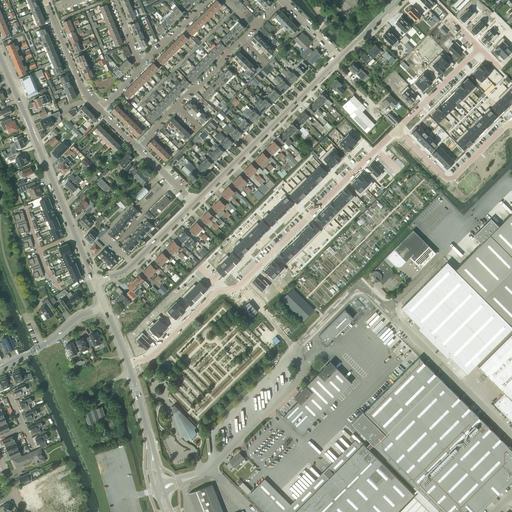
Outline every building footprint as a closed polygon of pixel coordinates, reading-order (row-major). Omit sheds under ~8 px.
[(31,8),(38,5),(36,0),(35,0),(29,3),(31,8)] [(58,11),(73,5),(70,0),(58,0),(55,2),(58,11)] [(187,9),(191,4),(186,0),(184,0),(181,3),(187,9)] [(218,10),(218,9),(222,5),(217,0),(216,0),(213,4),(218,10)] [(273,2),(270,0),(266,0),(262,4),(266,9),(273,2)] [(431,0),(420,0),(430,9),(436,4),(431,0)] [(457,10),(466,0),(458,0),(453,5),(457,10)] [(102,12),(109,9),(107,4),(100,7),(102,12)] [(214,14),(218,10),(213,4),(208,8),(214,14)] [(33,14),(41,11),(38,5),(31,8),(33,14)] [(126,13),(133,10),(131,5),(124,8),(126,13)] [(183,12),(181,10),(183,9),(179,6),(178,7),(173,12),(179,17),(183,12)] [(409,10),(407,12),(416,20),(421,15),(413,6),(411,7),(408,9),(409,10)] [(209,18),(214,14),(208,8),(204,13),(209,18)] [(468,8),(460,17),(464,22),(469,17),(471,20),(475,15),(468,8)] [(111,15),(109,10),(109,9),(102,12),(104,18),(111,15)] [(135,16),(133,10),(126,13),(128,19),(134,17),(135,19),(139,17),(138,15),(135,16)] [(36,20),(43,16),(41,11),(33,14),(36,20)] [(279,21),(285,15),(281,11),(278,14),(276,13),(272,17),(273,19),(275,17),(279,21)] [(174,21),(179,17),(173,12),(169,16),(174,21)] [(205,22),(209,18),(204,13),(200,17),(205,22)] [(427,13),(424,16),(430,22),(433,20),(432,18),(427,13)] [(114,20),(111,15),(104,18),(106,23),(114,20)] [(290,19),(289,19),(285,15),(279,21),(281,24),(279,26),(281,28),(283,25),(290,19)] [(45,22),(45,21),(43,16),(36,20),(38,25),(45,22)] [(170,25),(174,21),(169,16),(165,20),(170,25)] [(207,24),(205,22),(200,17),(196,21),(201,26),(203,24),(205,26),(207,24)] [(401,18),(396,23),(406,33),(411,28),(401,18)] [(287,30),(294,24),(290,19),(283,25),(287,30)] [(116,26),(114,21),(114,20),(106,23),(109,29),(116,26)] [(166,30),(170,25),(165,20),(160,24),(166,30)] [(480,20),(471,29),(476,34),(481,29),(483,32),(487,27),(480,20)] [(133,30),(140,27),(138,21),(130,24),(133,30)] [(197,31),(201,26),(196,21),(191,25),(197,31)] [(240,32),(245,28),(239,22),(234,27),(240,32)] [(161,34),(166,30),(160,24),(156,28),(161,34)] [(299,31),(297,30),(296,29),(298,28),(294,24),(287,30),(292,34),(290,36),(292,38),(299,31)] [(192,35),(197,31),(191,25),(187,30),(192,35)] [(118,32),(116,26),(109,29),(111,35),(118,32)] [(10,33),(9,30),(11,29),(10,27),(8,28),(1,31),(3,36),(10,33)] [(48,33),(46,28),(46,27),(39,30),(41,35),(48,33)] [(142,32),(140,27),(133,30),(135,35),(142,32)] [(236,37),(240,32),(234,27),(230,31),(236,37)] [(82,29),(78,31),(77,28),(74,30),(74,29),(67,32),(69,37),(76,34),(76,35),(79,33),(83,32),(82,29)] [(388,30),(383,36),(386,39),(386,40),(388,43),(389,42),(393,46),(399,41),(388,30)] [(490,30),(481,39),(486,44),(490,39),(493,41),(497,37),(490,30)] [(232,41),(236,37),(230,31),(226,35),(232,41)] [(120,37),(118,32),(111,35),(113,40),(120,37)] [(144,38),(142,32),(135,35),(137,41),(144,38)] [(305,50),(308,47),(309,47),(309,45),(312,42),(308,39),(308,37),(306,35),(305,35),(302,32),(297,37),(297,36),(294,39),(305,50)] [(50,38),(48,33),(41,35),(43,41),(50,38)] [(179,38),(184,43),(188,39),(183,33),(179,38)] [(256,44),(261,38),(257,33),(251,39),(256,44)] [(228,45),(232,41),(226,35),(222,39),(228,45)] [(116,46),(123,43),(120,37),(113,40),(116,46)] [(52,43),(50,38),(43,41),(46,46),(52,43)] [(147,44),(144,38),(137,41),(140,47),(147,44)] [(180,47),(184,43),(179,38),(174,42),(180,47)] [(260,48),(265,42),(261,38),(256,44),(260,48)] [(499,45),(494,50),(499,54),(508,46),(501,39),(497,43),(499,45)] [(269,42),(267,40),(265,42),(260,48),(264,52),(270,46),(267,44),(269,42)] [(216,45),(222,51),(226,47),(220,41),(216,45)] [(456,41),(449,48),(458,57),(462,52),(458,48),(460,45),(456,41)] [(7,45),(11,56),(19,52),(18,49),(20,49),(18,44),(16,45),(15,42),(14,43),(14,42),(7,45)] [(176,52),(180,47),(174,42),(170,46),(176,52)] [(55,49),(52,43),(46,46),(48,52),(55,49)] [(83,50),(81,45),(80,44),(73,47),(76,53),(83,50)] [(273,46),(272,44),(270,46),(264,52),(269,56),(274,50),(272,48),(273,46)] [(365,53),(361,57),(366,62),(367,64),(367,63),(370,66),(375,60),(373,58),(381,50),(379,48),(380,47),(378,44),(376,46),(374,44),(367,52),(368,53),(367,55),(365,53)] [(218,55),(222,51),(216,45),(212,50),(218,55)] [(171,56),(176,52),(170,46),(166,51),(171,56)] [(511,50),(508,46),(499,54),(503,59),(508,54),(510,57),(511,54),(511,50)] [(321,55),(318,51),(316,48),(313,52),(308,47),(305,50),(300,54),(305,60),(306,59),(312,64),(321,55)] [(50,57),(57,54),(55,49),(48,52),(50,57)] [(213,60),(218,55),(212,50),(208,54),(213,60)] [(167,60),(171,56),(166,51),(162,55),(167,60)] [(238,61),(243,56),(239,51),(233,57),(238,61)] [(386,51),(382,55),(387,60),(391,56),(386,51)] [(11,56),(15,66),(23,62),(22,59),(24,59),(22,55),(20,55),(19,52),(11,56)] [(443,53),(437,60),(445,69),(450,65),(445,60),(448,58),(443,53)] [(59,60),(59,59),(57,54),(50,57),(52,63),(59,60)] [(80,62),(87,59),(84,54),(77,57),(80,62)] [(209,64),(213,60),(208,54),(203,58),(209,64)] [(163,64),(167,60),(162,55),(157,59),(163,64)] [(242,66),(248,60),(243,56),(238,61),(242,66)] [(205,68),(209,64),(203,58),(199,63),(205,68)] [(89,65),(87,59),(80,62),(82,68),(89,65)] [(123,63),(128,69),(133,64),(127,59),(123,63)] [(62,65),(59,60),(52,63),(55,68),(62,65)] [(252,64),(248,60),(242,66),(246,70),(252,64)] [(308,64),(304,60),(298,66),(296,64),(295,63),(293,66),(295,68),(301,74),(304,72),(304,73),(306,70),(306,69),(305,68),(308,64)] [(437,60),(430,67),(434,71),(436,69),(441,73),(445,69),(437,60)] [(25,65),(23,62),(15,66),(20,76),(27,73),(27,72),(26,69),(28,69),(26,65),(25,65)] [(124,73),(128,69),(123,63),(119,67),(124,73)] [(154,73),(155,73),(159,68),(154,63),(149,67),(154,73)] [(201,72),(205,68),(199,63),(195,67),(201,72)] [(269,72),(273,67),(269,63),(264,68),(269,72)] [(356,72),(361,77),(365,73),(363,70),(361,72),(359,69),(353,63),(348,67),(355,74),(356,72)] [(257,72),(255,70),(256,68),(252,64),(246,70),(244,72),(246,74),(248,72),(251,74),(249,76),(251,78),(257,72)] [(482,64),(477,68),(486,77),(493,70),(489,66),(486,69),(482,64)] [(62,65),(55,68),(57,73),(64,70),(62,65)] [(91,70),(89,65),(82,68),(84,73),(91,70)] [(120,77),(124,73),(119,67),(114,72),(120,77)] [(150,77),(154,73),(149,67),(145,71),(150,77)] [(196,77),(201,72),(195,67),(191,71),(196,77)] [(224,72),(229,78),(234,74),(228,68),(224,72)] [(291,72),(288,69),(286,68),(285,70),(295,80),(298,77),(292,71),(291,72)] [(477,68),(473,73),(477,77),(475,80),(479,84),(486,77),(477,68)] [(295,80),(285,70),(284,69),(282,71),(285,75),(286,74),(287,76),(286,77),(292,83),(295,80)] [(93,71),(92,71),(91,70),(84,73),(87,79),(94,76),(92,72),(93,72),(93,71)] [(146,81),(150,77),(145,71),(141,76),(146,81)] [(192,81),(196,77),(191,71),(186,76),(192,81)] [(426,71),(419,78),(428,86),(432,82),(428,77),(430,75),(426,71)] [(225,83),(229,78),(224,72),(219,77),(225,83)] [(22,77),(20,78),(25,89),(26,91),(26,92),(28,97),(39,92),(31,74),(28,75),(25,76),(23,77),(22,77)] [(62,83),(70,80),(67,74),(60,77),(62,83)] [(142,85),(146,81),(141,76),(136,80),(142,85)] [(289,86),(283,80),(280,77),(277,76),(275,78),(277,80),(286,89),(289,86)] [(186,87),(190,83),(185,77),(180,82),(186,87)] [(221,87),(225,83),(219,77),(215,81),(221,87)] [(277,86),(283,92),(286,89),(277,80),(275,78),(273,80),(276,82),(278,85),(277,86)] [(419,78),(412,84),(417,89),(419,86),(423,91),(428,86),(419,78)] [(468,78),(463,83),(471,90),(475,86),(468,78)] [(345,91),(340,86),(342,84),(336,79),(330,85),(336,90),(341,95),(345,91)] [(72,85),(70,80),(62,83),(64,88),(72,85)] [(138,90),(142,85),(136,80),(132,84),(138,90)] [(217,91),(221,87),(215,81),(211,85),(217,91)] [(182,92),(186,87),(180,82),(176,86),(182,92)] [(463,83),(459,87),(466,95),(471,90),(463,83)] [(133,94),(138,90),(132,84),(128,88),(133,94)] [(74,91),(72,85),(64,88),(67,94),(74,91)] [(212,95),(217,91),(211,85),(207,90),(212,95)] [(177,96),(182,92),(176,86),(172,90),(177,96)] [(273,90),(270,87),(269,86),(267,88),(277,98),(280,95),(274,89),(273,90)] [(459,87),(454,91),(462,99),(466,95),(459,87)] [(41,95),(39,96),(39,97),(40,97),(41,100),(43,104),(43,105),(44,107),(48,105),(47,103),(51,101),(48,94),(46,95),(45,93),(43,94),(42,93),(46,91),(45,88),(41,90),(41,91),(40,92),(41,94),(41,95)] [(129,98),(133,94),(128,88),(124,93),(129,98)] [(274,101),(277,98),(267,88),(265,90),(269,94),(268,95),(274,101)] [(409,88),(402,95),(411,103),(415,99),(411,94),(413,92),(409,88)] [(173,100),(177,96),(172,90),(167,95),(173,100)] [(208,100),(212,95),(207,90),(202,94),(208,100)] [(77,97),(74,91),(67,94),(69,100),(77,97)] [(330,105),(332,103),(329,100),(327,99),(329,97),(324,91),(320,95),(321,96),(330,105)] [(454,91),(450,96),(457,104),(462,99),(454,91)] [(254,96),(251,92),(249,95),(256,102),(254,104),(263,113),(267,108),(254,96)] [(262,100),(260,98),(256,94),(254,96),(267,108),(271,104),(265,98),(263,101),(262,100)] [(169,104),(173,100),(167,95),(163,99),(169,104)] [(354,95),(342,107),(350,115),(366,133),(367,132),(375,124),(374,124),(362,112),(366,108),(354,96),(354,95)] [(398,103),(390,95),(382,103),(386,107),(389,103),(393,107),(398,103)] [(511,101),(505,95),(500,99),(508,107),(511,102),(511,101)] [(333,107),(330,105),(321,96),(320,96),(316,101),(321,105),(324,102),(325,104),(328,107),(331,109),(332,108),(333,107)] [(450,96),(445,100),(453,108),(457,104),(450,96)] [(29,103),(29,107),(29,108),(34,106),(35,109),(40,107),(39,106),(43,105),(43,104),(41,100),(40,97),(39,97),(34,99),(35,101),(32,102),(29,103)] [(165,109),(169,104),(163,99),(159,103),(165,109)] [(500,99),(496,103),(504,111),(508,107),(500,99)] [(195,105),(191,100),(186,106),(190,110),(195,105)] [(445,100),(441,105),(448,113),(453,108),(445,100)] [(318,108),(321,105),(316,101),(312,105),(322,116),(323,117),(324,116),(325,115),(326,113),(324,111),(323,113),(319,109),(318,108)] [(161,113),(165,109),(159,103),(155,107),(161,113)] [(496,103),(492,107),(499,115),(504,111),(496,103)] [(84,115),(89,110),(84,105),(79,111),(82,113),(80,115),(82,116),(83,115),(84,115)] [(121,109),(117,105),(112,111),(116,115),(121,109)] [(194,114),(199,109),(195,105),(190,110),(194,114)] [(249,108),(246,105),(245,107),(248,110),(257,119),(260,116),(254,109),(252,111),(249,108)] [(322,116),(312,105),(311,105),(307,108),(312,114),(314,112),(315,113),(319,117),(320,118),(322,116)] [(441,105),(436,109),(444,117),(448,113),(441,105)] [(12,113),(11,109),(10,107),(2,110),(3,113),(2,113),(4,116),(12,113)] [(156,117),(161,113),(155,107),(151,112),(156,117)] [(194,114),(198,118),(205,111),(201,108),(200,109),(199,109),(194,114)] [(126,114),(124,112),(121,109),(116,115),(120,119),(126,114)] [(243,113),(251,121),(252,120),(254,122),(257,119),(248,110),(247,109),(243,113)] [(436,109),(432,114),(439,122),(444,117),(436,109)] [(490,109),(486,113),(494,121),(498,117),(490,109)] [(41,118),(48,116),(45,110),(39,113),(41,118)] [(93,114),(89,110),(84,115),(88,120),(93,114)] [(226,115),(223,112),(221,110),(217,115),(222,120),(226,115)] [(205,111),(198,118),(203,123),(207,119),(208,120),(211,117),(205,111)] [(311,125),(312,123),(308,118),(310,116),(304,111),(301,115),(311,125)] [(146,116),(152,122),(156,117),(151,112),(146,116)] [(386,116),(396,126),(401,120),(397,116),(395,118),(390,113),(386,116)] [(486,113),(483,116),(490,124),(494,121),(486,113)] [(44,120),(41,121),(42,123),(41,123),(42,126),(43,126),(44,128),(46,127),(46,128),(50,126),(54,124),(52,119),(54,118),(53,114),(43,118),(44,120)] [(92,124),(98,119),(93,114),(88,120),(87,121),(88,122),(90,121),(92,124)] [(130,118),(126,114),(120,119),(125,123),(130,118)] [(309,126),(311,125),(301,115),(297,118),(302,124),(304,122),(305,123),(309,127),(309,126)] [(248,128),(239,119),(238,119),(236,117),(236,116),(234,118),(237,120),(235,122),(238,125),(245,131),(248,128)] [(483,116),(479,120),(487,128),(490,124),(483,116)] [(239,119),(248,128),(251,125),(245,118),(243,120),(240,117),(239,119)] [(12,121),(11,118),(1,122),(4,130),(7,128),(8,130),(9,130),(10,130),(11,132),(18,129),(19,128),(17,125),(16,125),(14,120),(12,121)] [(129,128),(134,122),(130,118),(125,123),(129,128)] [(178,122),(174,118),(168,123),(173,127),(178,122)] [(217,124),(216,123),(213,120),(209,123),(214,128),(217,124)] [(479,120),(475,124),(483,131),(487,128),(479,120)] [(303,127),(300,130),(299,130),(298,128),(299,126),(294,121),(290,125),(291,125),(300,135),(304,138),(309,133),(303,127)] [(138,126),(134,122),(129,128),(133,132),(138,126)] [(177,132),(182,126),(178,122),(173,127),(177,132)] [(98,134),(104,128),(99,124),(94,130),(98,134)] [(211,131),(210,130),(212,128),(208,124),(206,126),(204,129),(209,134),(211,131)] [(230,127),(227,124),(223,128),(227,133),(229,131),(230,133),(229,133),(236,140),(239,137),(230,127)] [(475,124),(472,127),(480,135),(483,131),(475,124)] [(300,135),(291,125),(290,126),(286,130),(291,135),(294,132),(295,133),(299,137),(300,135)] [(85,136),(93,128),(90,126),(83,134),(85,136)] [(133,132),(137,136),(143,130),(138,126),(133,132)] [(181,136),(186,130),(182,126),(177,132),(179,134),(178,136),(179,138),(181,136)] [(230,127),(239,137),(242,133),(236,127),(234,129),(231,126),(230,127)] [(419,126),(412,134),(416,138),(424,130),(419,126)] [(472,127),(468,131),(476,139),(480,135),(472,127)] [(108,133),(104,129),(104,128),(98,134),(102,138),(108,133)] [(59,133),(58,132),(55,129),(51,133),(53,135),(51,138),(51,139),(49,142),(53,146),(59,141),(57,139),(59,137),(57,135),(59,133)] [(186,140),(189,136),(191,135),(186,130),(181,136),(186,140)] [(288,138),(291,135),(286,130),(282,134),(282,135),(291,144),(292,144),(293,142),(289,139),(288,138)] [(424,130),(416,138),(421,143),(428,135),(424,130)] [(203,131),(199,135),(201,138),(203,139),(208,135),(203,131)] [(351,131),(344,138),(353,146),(357,142),(353,137),(355,135),(351,131)] [(468,131),(465,134),(472,142),(476,139),(468,131)] [(227,136),(225,137),(220,132),(218,134),(230,146),(233,142),(227,136)] [(112,137),(108,133),(102,138),(107,142),(112,137)] [(22,137),(21,136),(20,134),(14,137),(15,140),(14,141),(15,142),(14,142),(9,144),(11,147),(24,141),(22,137)] [(227,149),(230,146),(218,134),(215,137),(219,141),(220,139),(222,141),(221,142),(227,149)] [(282,135),(281,134),(277,138),(282,143),(284,141),(286,143),(289,146),(291,145),(291,144),(282,135)] [(465,134),(461,138),(469,146),(472,142),(465,134)] [(428,135),(421,143),(425,147),(433,139),(428,135)] [(116,141),(112,137),(107,142),(111,147),(116,141)] [(152,148),(158,143),(153,138),(148,144),(152,148)] [(344,138),(337,144),(342,149),(344,146),(348,151),(353,146),(344,138)] [(461,138),(457,142),(465,150),(469,146),(461,138)] [(433,139),(425,147),(430,152),(438,144),(433,139)] [(26,145),(24,141),(11,147),(12,150),(10,151),(11,152),(12,154),(17,152),(15,149),(17,148),(18,149),(26,145)] [(121,146),(116,141),(111,147),(115,151),(121,146)] [(270,145),(276,151),(280,147),(274,141),(270,145)] [(215,142),(212,146),(211,147),(214,150),(219,156),(220,155),(220,156),(222,154),(224,151),(218,146),(218,145),(215,142)] [(64,143),(53,154),(59,159),(69,148),(64,143)] [(157,152),(162,147),(158,143),(152,148),(157,152)] [(74,145),(71,149),(78,155),(81,152),(74,145)] [(273,154),(276,151),(270,145),(267,148),(273,154)] [(440,146),(432,154),(436,158),(443,150),(440,146)] [(161,157),(166,151),(162,147),(157,152),(161,157)] [(335,147),(328,154),(337,163),(341,158),(336,154),(339,151),(335,147)] [(219,157),(219,156),(214,150),(211,153),(209,151),(207,152),(209,155),(215,160),(217,158),(218,159),(219,157)] [(443,150),(436,158),(439,161),(447,154),(443,150)] [(170,155),(166,151),(161,157),(165,161),(170,155)] [(12,155),(8,157),(10,161),(16,159),(18,163),(15,164),(17,167),(19,166),(19,167),(29,163),(25,154),(20,156),(19,152),(12,155)] [(178,161),(184,156),(180,152),(175,158),(178,161)] [(259,156),(265,162),(269,158),(263,152),(259,156)] [(134,158),(128,153),(119,162),(124,168),(123,169),(124,169),(124,170),(126,173),(133,166),(129,162),(134,158)] [(328,154),(321,161),(325,165),(328,163),(332,167),(337,163),(328,154)] [(447,154),(439,161),(443,165),(451,157),(447,154)] [(202,162),(208,168),(212,163),(206,158),(204,155),(202,157),(204,159),(202,162)] [(261,165),(265,162),(259,156),(255,160),(261,165)] [(81,162),(88,168),(92,163),(86,157),(81,162)] [(293,157),(288,162),(293,167),(298,162),(293,157)] [(451,157),(443,165),(447,169),(454,161),(451,157)] [(60,171),(67,164),(64,161),(64,160),(62,158),(58,161),(61,164),(57,168),(60,171)] [(60,171),(64,175),(71,168),(70,168),(74,165),(70,161),(67,164),(60,171)] [(195,168),(190,162),(186,166),(191,172),(188,174),(189,175),(190,176),(189,177),(193,181),(194,180),(195,181),(195,180),(196,180),(198,179),(197,178),(200,176),(194,170),(195,168)] [(203,172),(208,168),(202,162),(199,165),(197,163),(195,164),(197,166),(197,167),(203,172)] [(373,163),(368,167),(372,172),(370,174),(374,178),(381,172),(373,163)] [(248,167),(254,173),(257,169),(251,164),(248,167)] [(320,165),(315,170),(323,178),(328,173),(320,165)] [(23,177),(33,173),(31,167),(18,172),(20,175),(22,175),(23,177)] [(250,177),(254,173),(248,167),(244,171),(250,177)] [(138,171),(135,168),(131,172),(134,175),(143,184),(149,178),(140,169),(138,171)] [(315,170),(311,174),(319,182),(323,178),(315,170)] [(64,185),(68,189),(75,183),(76,184),(79,181),(77,179),(76,179),(74,176),(72,174),(67,179),(69,181),(64,185)] [(311,174),(307,178),(315,186),(319,182),(311,174)] [(236,178),(242,184),(246,181),(240,175),(236,178)] [(360,175),(356,179),(365,188),(372,181),(367,177),(365,179),(360,175)] [(81,190),(78,187),(79,186),(78,184),(82,180),(79,177),(77,179),(79,181),(76,184),(75,183),(68,189),(75,196),(76,195),(78,197),(87,188),(85,186),(81,190)] [(101,178),(97,182),(106,191),(110,186),(101,178)] [(239,188),(242,184),(236,178),(233,182),(239,188)] [(307,178),(303,182),(310,190),(315,186),(307,178)] [(16,187),(19,186),(26,184),(24,179),(17,182),(15,183),(16,187)] [(269,189),(272,186),(274,184),(270,179),(267,182),(265,184),(269,189)] [(356,179),(352,184),(356,188),(354,190),(358,195),(365,188),(356,179)] [(36,185),(35,182),(35,181),(25,185),(26,190),(28,189),(32,198),(42,194),(38,184),(36,185)] [(303,182),(298,187),(306,194),(310,190),(303,182)] [(269,189),(263,183),(258,188),(264,194),(269,189)] [(236,190),(234,192),(229,186),(225,190),(231,196),(233,198),(238,193),(236,190)] [(148,191),(144,187),(135,195),(140,200),(148,191)] [(298,187),(294,191),(302,199),(306,194),(298,187)] [(346,187),(342,192),(349,200),(354,195),(346,187)] [(227,199),(231,196),(225,190),(221,193),(227,199)] [(258,190),(253,195),(258,200),(263,195),(258,190)] [(294,191),(290,195),(297,203),(302,199),(294,191)] [(171,201),(170,200),(172,197),(167,192),(165,195),(166,196),(156,205),(156,204),(150,210),(154,213),(157,210),(156,210),(158,208),(161,211),(171,201)] [(342,192),(337,196),(345,204),(349,200),(342,192)] [(286,196),(283,199),(290,207),(294,203),(286,196)] [(337,196),(333,201),(341,209),(345,204),(337,196)] [(42,206),(51,202),(48,197),(40,201),(42,206)] [(86,207),(88,209),(92,205),(94,203),(92,201),(90,199),(87,202),(84,199),(74,209),(79,214),(86,207)] [(122,199),(118,203),(123,208),(128,204),(122,199)] [(283,199),(279,203),(287,211),(290,207),(283,199)] [(224,209),(223,208),(225,205),(220,200),(216,203),(223,210),(224,209)] [(333,201),(328,205),(336,213),(341,209),(333,201)] [(52,207),(53,207),(51,202),(42,206),(44,210),(52,207)] [(223,210),(216,203),(212,207),(218,213),(220,211),(222,212),(223,211),(223,210)] [(279,203),(275,207),(283,214),(287,211),(279,203)] [(94,207),(92,205),(88,209),(86,212),(88,214),(94,207)] [(123,216),(120,218),(121,219),(126,224),(127,224),(129,222),(131,219),(133,221),(135,220),(136,218),(134,216),(136,215),(139,211),(133,205),(130,208),(128,211),(128,210),(127,212),(125,213),(126,213),(123,216)] [(328,205),(324,210),(332,217),(336,213),(328,205)] [(43,216),(54,212),(52,207),(44,210),(41,211),(43,216)] [(275,207),(272,210),(280,218),(283,214),(275,207)] [(272,210),(268,214),(276,222),(280,218),(272,210)] [(324,210),(319,214),(327,222),(332,217),(324,210)] [(205,214),(210,220),(214,217),(208,211),(205,214)] [(18,224),(26,221),(25,217),(23,212),(14,214),(16,220),(17,220),(18,224)] [(56,216),(54,212),(43,216),(45,221),(48,220),(56,216)] [(511,324),(511,212),(499,226),(491,218),(473,236),(481,243),(462,262),(456,268),(511,324)] [(97,223),(105,215),(104,214),(102,216),(100,215),(95,221),(97,223)] [(207,224),(210,220),(205,214),(201,218),(207,224)] [(268,214),(264,218),(272,225),(276,222),(268,214)] [(319,214),(315,219),(322,227),(327,222),(319,214)] [(79,221),(83,225),(89,219),(85,215),(79,221)] [(50,224),(58,221),(56,216),(48,220),(50,224)] [(83,225),(87,229),(93,223),(95,221),(91,218),(83,225)] [(111,229),(108,232),(115,238),(117,235),(120,233),(121,235),(123,233),(124,232),(123,230),(124,229),(127,226),(128,225),(127,224),(126,224),(121,219),(121,220),(118,223),(116,224),(115,225),(114,226),(114,227),(111,229)] [(135,231),(134,232),(135,233),(140,239),(141,238),(144,235),(146,233),(147,232),(148,231),(151,228),(153,226),(147,219),(145,222),(142,224),(140,223),(139,224),(137,226),(139,227),(138,228),(135,231)] [(262,220),(258,223),(266,231),(270,227),(262,220)] [(26,221),(18,224),(19,227),(18,228),(20,233),(29,230),(27,225),(26,221)] [(60,226),(58,221),(50,224),(52,229),(60,226)] [(193,226),(199,232),(203,228),(197,222),(193,226)] [(312,222),(308,226),(315,234),(320,229),(312,222)] [(258,223),(255,227),(263,235),(266,231),(258,223)] [(51,235),(62,230),(60,226),(52,229),(49,230),(51,235)] [(104,229),(97,236),(99,238),(101,236),(109,229),(107,227),(106,227),(106,226),(103,228),(104,229)] [(196,235),(199,232),(193,226),(190,229),(196,235)] [(308,226),(303,230),(311,238),(315,234),(308,226)] [(255,227),(251,231),(259,238),(263,235),(255,227)] [(90,231),(85,236),(91,242),(96,237),(95,236),(97,234),(93,229),(90,231)] [(62,230),(51,235),(53,240),(64,235),(62,230)] [(194,241),(189,236),(183,230),(180,233),(191,244),(194,241)] [(303,230),(299,234),(307,242),(311,238),(303,230)] [(436,253),(436,252),(413,230),(383,260),(391,268),(395,264),(395,265),(396,265),(397,266),(398,266),(399,266),(400,266),(401,265),(402,265),(410,257),(421,268),(436,253)] [(251,231),(248,234),(255,242),(259,238),(251,231)] [(125,243),(122,246),(128,252),(129,252),(131,250),(134,247),(135,246),(136,245),(139,242),(142,239),(141,238),(140,239),(135,233),(133,236),(130,238),(129,236),(127,238),(126,239),(128,241),(125,243)] [(191,244),(180,233),(177,237),(183,242),(183,241),(189,247),(192,245),(191,244)] [(248,234),(244,238),(252,246),(255,242),(248,234)] [(299,234),(295,239),(302,246),(307,242),(299,234)] [(24,248),(33,246),(32,240),(30,236),(22,238),(24,242),(23,243),(24,248)] [(244,238),(240,241),(248,249),(252,246),(244,238)] [(295,239),(290,243),(298,251),(302,246),(295,239)] [(95,242),(102,248),(104,246),(97,240),(95,242)] [(170,244),(176,250),(180,246),(174,241),(170,244)] [(240,241),(237,245),(244,253),(248,249),(240,241)] [(61,252),(70,248),(68,243),(59,247),(61,252)] [(96,243),(90,249),(95,254),(101,248),(96,243)] [(290,243),(286,247),(294,255),(298,251),(290,243)] [(173,254),(176,250),(170,244),(167,248),(173,254)] [(237,245),(233,249),(241,257),(244,253),(237,245)] [(208,251),(203,247),(198,252),(203,256),(208,251)] [(286,247),(282,251),(290,259),(294,255),(286,247)] [(63,257),(72,253),(70,248),(61,252),(63,256),(63,257)] [(106,262),(109,265),(111,268),(116,263),(118,262),(115,259),(112,257),(114,255),(113,253),(111,252),(110,254),(107,251),(105,249),(98,255),(101,257),(104,260),(105,261),(106,263),(106,262)] [(282,251),(278,256),(285,264),(290,259),(282,251)] [(165,262),(168,258),(162,252),(159,256),(165,262)] [(233,252),(229,257),(236,264),(240,260),(233,252)] [(62,263),(73,258),(71,253),(72,253),(63,257),(63,256),(60,258),(62,263)] [(32,268),(40,265),(39,261),(37,256),(28,259),(30,265),(31,264),(32,268)] [(161,265),(165,262),(159,256),(155,260),(161,265)] [(229,257),(225,261),(232,268),(236,264),(229,257)] [(67,266),(76,262),(75,262),(73,258),(62,263),(64,268),(67,266)] [(392,269),(391,268),(383,260),(370,273),(369,274),(369,275),(369,276),(369,277),(369,278),(369,279),(370,279),(370,280),(371,281),(372,281),(373,282),(374,282),(375,282),(376,282),(377,281),(378,281),(379,280),(383,284),(391,276),(392,275),(392,274),(393,273),(393,272),(393,271),(393,270),(392,270),(392,269)] [(225,261),(221,265),(228,272),(232,268),(225,261)] [(274,261),(269,265),(278,274),(285,268),(280,263),(278,265),(274,261)] [(69,271),(78,267),(76,262),(67,266),(69,271)] [(467,373),(511,327),(511,326),(448,262),(401,308),(467,373)] [(147,268),(153,273),(157,270),(151,264),(147,268)] [(40,265),(32,268),(34,272),(33,272),(35,278),(44,274),(42,269),(40,265)] [(172,269),(168,265),(166,267),(170,271),(169,271),(173,275),(174,275),(174,276),(172,278),(169,275),(168,276),(172,281),(177,275),(172,269)] [(221,265),(216,269),(224,276),(228,272),(221,265)] [(269,265),(265,270),(269,274),(266,276),(271,281),(278,274),(269,265)] [(71,276),(80,272),(78,267),(69,271),(71,276)] [(149,277),(153,273),(147,268),(143,271),(149,277)] [(80,272),(71,276),(73,280),(82,277),(80,272)] [(135,279),(141,285),(143,283),(147,287),(149,285),(145,281),(145,280),(139,275),(135,279)] [(257,277),(252,282),(261,291),(268,284),(264,279),(261,282),(257,277)] [(128,287),(131,289),(126,294),(132,301),(137,296),(138,295),(140,297),(142,295),(140,293),(143,291),(138,287),(141,285),(135,279),(130,283),(131,284),(128,287)] [(200,282),(196,286),(203,293),(208,289),(200,282)] [(196,286),(192,290),(199,297),(203,293),(196,286)] [(303,320),(309,315),(314,310),(292,289),(282,299),(303,320)] [(192,290),(188,294),(195,301),(199,297),(192,290)] [(64,295),(65,297),(66,297),(71,304),(79,299),(81,298),(79,296),(77,292),(73,295),(70,291),(64,295)] [(122,293),(115,299),(120,303),(123,305),(125,307),(128,304),(132,301),(126,294),(125,295),(122,293)] [(188,294),(184,298),(191,305),(195,301),(188,294)] [(72,305),(71,304),(66,297),(65,297),(60,301),(67,310),(70,308),(73,306),(72,305)] [(44,305),(40,308),(47,319),(54,314),(50,308),(53,306),(47,298),(42,302),(44,305)] [(179,299),(172,306),(181,315),(185,310),(181,306),(183,303),(179,299)] [(172,306),(165,312),(170,317),(172,315),(176,319),(181,315),(172,306)] [(328,342),(353,317),(345,309),(318,335),(320,336),(319,337),(321,339),(322,338),(323,339),(322,340),(322,343),(325,346),(327,346),(330,343),(328,342)] [(161,316),(154,323),(163,332),(167,328),(163,323),(166,321),(161,316)] [(154,323),(147,330),(152,335),(154,332),(159,337),(163,332),(154,323)] [(87,337),(91,346),(94,344),(94,345),(101,342),(97,332),(90,335),(90,336),(87,337)] [(144,333),(137,340),(146,349),(150,345),(146,340),(148,338),(144,333)] [(511,334),(479,367),(504,393),(494,404),(511,421),(511,334)] [(1,342),(6,353),(11,350),(14,348),(13,345),(14,344),(12,339),(10,340),(8,336),(2,339),(3,341),(1,342)] [(87,347),(91,346),(87,337),(84,339),(83,338),(76,341),(77,342),(80,350),(80,351),(88,348),(87,347)] [(80,350),(77,342),(73,343),(73,342),(66,345),(70,356),(77,353),(77,351),(80,350)] [(509,447),(427,365),(419,357),(364,413),(363,412),(352,423),(415,486),(413,488),(418,493),(414,497),(429,511),(431,511),(434,510),(435,511),(437,511),(439,510),(440,511),(479,511),(508,484),(509,485),(511,481),(511,448),(509,446),(509,447)] [(352,383),(346,377),(330,361),(317,374),(339,396),(352,383)] [(16,383),(22,380),(20,375),(21,375),(19,369),(13,371),(14,373),(12,374),(12,375),(10,376),(14,386),(17,384),(16,383)] [(316,418),(339,396),(317,374),(295,397),(298,401),(316,418)] [(9,386),(7,381),(8,381),(5,375),(0,377),(0,379),(0,378),(0,391),(1,392),(3,390),(3,388),(9,386)] [(26,387),(25,387),(24,384),(18,386),(19,388),(14,390),(15,394),(14,394),(16,397),(18,396),(19,398),(25,396),(23,391),(24,390),(25,391),(28,390),(26,387)] [(31,399),(29,396),(24,398),(24,400),(19,402),(20,406),(21,409),(24,408),(25,411),(30,409),(28,403),(30,402),(30,403),(33,402),(31,399)] [(301,434),(316,418),(298,401),(283,416),(301,434)] [(174,405),(171,406),(173,413),(175,420),(179,419),(180,423),(178,423),(181,434),(179,434),(178,434),(178,435),(179,434),(181,434),(181,436),(181,437),(183,436),(186,440),(189,439),(192,438),(196,434),(194,429),(196,427),(195,427),(186,418),(186,419),(184,420),(182,417),(184,415),(179,410),(174,405)] [(84,412),(88,425),(106,419),(102,406),(84,412)] [(36,411),(35,410),(37,409),(36,407),(34,408),(29,410),(30,412),(24,414),(26,418),(25,418),(26,421),(29,420),(30,422),(35,419),(33,415),(35,414),(35,415),(38,414),(37,411),(36,411)] [(42,423),(41,423),(40,420),(34,422),(35,424),(29,427),(31,430),(30,430),(31,433),(34,432),(35,434),(41,432),(38,427),(40,426),(40,427),(43,426),(42,423)] [(0,433),(9,430),(7,423),(0,426),(0,433)] [(47,435),(47,436),(45,432),(39,434),(40,436),(35,438),(36,442),(35,442),(37,445),(39,444),(41,448),(47,445),(44,439),(45,438),(46,439),(49,438),(47,435)] [(5,447),(15,443),(12,436),(1,441),(2,445),(4,445),(5,445),(5,447)] [(395,511),(414,494),(363,443),(361,441),(358,443),(361,446),(334,473),(332,471),(330,473),(331,474),(328,477),(328,478),(299,507),(297,506),(292,511),(293,511),(281,511),(257,487),(249,495),(265,511),(395,511)] [(6,454),(18,449),(15,443),(5,447),(6,449),(6,450),(5,450),(6,454)] [(45,460),(41,450),(40,448),(13,460),(16,467),(33,459),(36,465),(45,460)] [(21,455),(18,449),(6,454),(8,458),(9,457),(10,458),(11,460),(21,455)] [(229,463),(226,465),(230,469),(233,466),(235,468),(245,459),(239,453),(229,463)] [(38,470),(37,469),(37,468),(29,472),(30,472),(18,478),(21,484),(26,482),(26,483),(27,484),(31,481),(31,480),(31,475),(30,474),(38,470)] [(243,482),(239,485),(248,494),(251,490),(243,482)] [(223,511),(213,485),(212,484),(189,493),(196,511),(223,511)] [(435,511),(434,510),(431,511),(429,511),(414,497),(398,511),(435,511)] [(12,508),(12,507),(10,504),(7,503),(4,505),(3,506),(2,506),(0,506),(0,511),(5,511),(6,511),(5,511),(8,511),(11,511),(12,508)]
